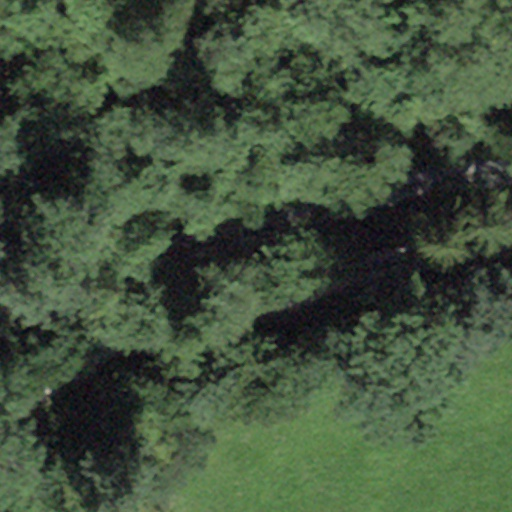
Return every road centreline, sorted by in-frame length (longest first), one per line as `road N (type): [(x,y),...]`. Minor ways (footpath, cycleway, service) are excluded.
road 1 (track): [(0,420),(101,346),(511,238)]
road 2 (track): [(0,316),(122,259),(450,181),(511,175)]
